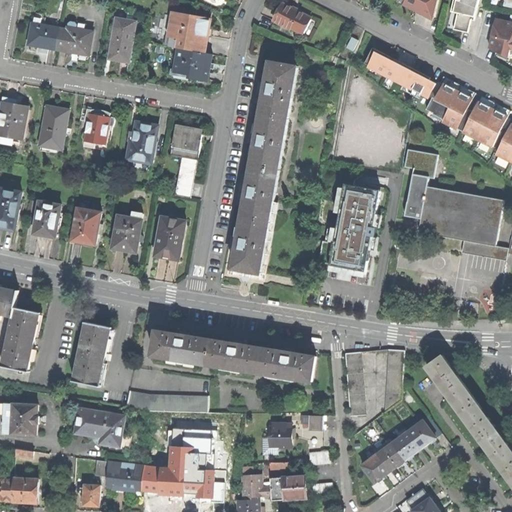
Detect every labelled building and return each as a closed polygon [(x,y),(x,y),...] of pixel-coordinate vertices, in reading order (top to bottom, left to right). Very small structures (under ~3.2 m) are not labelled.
[(400,0),(400,1),(403,3),(403,4),(416,10),(416,9),(418,10),(420,11),(420,13),(423,15),(434,17),(437,0),(400,0)] [(457,13),(454,30),(461,31),(468,33),(471,20),(474,21),(479,0),(453,0),(451,12),(457,13)] [(302,33),(310,17),(296,10),(283,4),(275,21),(290,29),(291,28),(302,33)] [(211,18),(174,12),(170,36),(181,38),(180,48),(205,53),(207,41),(208,36),(209,29),(211,18)] [(37,15),(36,23),(45,25),(47,17),(37,15)] [(312,18),(310,17),(302,33),(304,34),(312,18)] [(109,52),(111,53),(115,31),(135,34),(137,21),(115,18),(109,52)] [(510,49),(511,49),(511,22),(497,19),(490,48),(508,58),(509,57),(510,49)] [(57,49),(61,28),(45,25),(36,23),(34,23),(30,44),(43,46),(57,49)] [(73,52),(90,55),(91,55),(95,32),(69,27),(68,29),(61,28),(57,49),(67,51),(73,52)] [(111,53),(110,59),(120,60),(130,62),(135,34),(115,31),(111,53)] [(353,38),(347,48),(353,51),(359,41),(353,38)] [(205,53),(180,48),(177,63),(176,72),(190,75),(190,78),(191,78),(208,81),(210,67),(212,54),(205,53)] [(374,48),(366,63),(377,69),(376,70),(430,98),(433,91),(437,84),(430,80),(431,78),(415,69),(386,55),(374,48)] [(264,103),(262,114),(289,118),(299,66),(272,61),(270,71),(268,82),(265,82),(264,87),(263,93),(264,93),(266,93),(264,103)] [(190,82),(191,78),(190,78),(190,75),(176,72),(177,63),(172,63),(170,78),(190,82)] [(441,83),(445,85),(473,99),(476,93),(467,88),(454,82),(444,77),(441,83)] [(458,129),(466,114),(470,107),(473,99),(445,85),(441,92),(437,99),(434,97),(427,110),(434,113),(433,114),(444,120),(443,121),(458,129)] [(483,96),(480,103),(508,118),(511,111),(504,107),(491,101),(483,96)] [(4,103),(0,127),(0,134),(2,135),(1,142),(13,144),(14,137),(24,139),(29,108),(16,106),(17,101),(12,100),(5,98),(4,103)] [(472,117),(464,132),(493,147),(502,129),(508,118),(480,103),(476,110),(472,117)] [(49,106),(41,145),(41,150),(50,152),(51,147),(64,149),(71,110),(59,108),(49,106)] [(92,110),(89,109),(88,114),(86,118),(85,122),(85,127),(89,128),(87,141),(86,146),(96,148),(109,150),(113,127),(115,126),(116,125),(117,123),(117,121),(117,118),(116,117),(112,117),(112,113),(105,111),(102,110),(99,110),(92,110)] [(257,145),(253,165),(280,170),(289,118),(262,114),(259,134),(257,145)] [(472,117),(466,114),(458,129),(464,132),(472,117)] [(136,132),(131,131),(129,140),(129,142),(132,142),(129,159),(132,159),(133,166),(150,172),(151,163),(152,163),(154,155),(156,155),(157,152),(154,151),(159,126),(147,124),(138,122),(136,132)] [(177,124),(172,155),(183,157),(199,160),(201,147),(203,135),(201,134),(202,134),(203,133),(203,131),(203,130),(201,129),(200,129),(198,129),(197,129),(197,128),(177,124)] [(511,125),(509,132),(497,154),(511,161),(511,125)] [(414,169),(406,216),(422,219),(428,187),(429,177),(434,178),(438,155),(408,150),(405,167),(414,169)] [(183,157),(179,179),(195,182),(199,160),(183,157)] [(248,197),(244,217),(271,222),(280,170),(253,165),(250,186),(248,197)] [(195,182),(179,179),(176,195),(192,198),(195,182)] [(344,182),(328,266),(366,273),(381,189),(344,182)] [(505,200),(428,187),(422,219),(419,233),(465,241),(467,241),(497,246),(505,200)] [(0,192),(0,227),(4,228),(16,230),(23,192),(1,188),(0,192)] [(37,223),(35,234),(45,235),(56,237),(62,205),(41,202),(39,212),(38,212),(36,223),(37,223)] [(87,210),(79,208),(74,241),(84,243),(97,245),(99,234),(100,234),(101,223),(103,212),(87,210)] [(134,212),(133,219),(143,221),(145,214),(134,212)] [(124,250),(137,253),(143,221),(133,219),(120,216),(114,248),(124,250)] [(164,217),(157,256),(168,258),(181,260),(187,221),(164,217)] [(266,248),(271,222),(244,217),(240,238),(238,248),(235,269),(262,274),(265,253),(266,248)] [(467,241),(465,241),(463,253),(465,254),(508,261),(509,255),(510,249),(504,248),(497,246),(467,241)] [(228,274),(266,281),(268,270),(270,254),(265,253),(262,274),(235,269),(238,248),(236,248),(236,253),(232,252),(228,274)] [(0,287),(0,313),(15,317),(17,308),(20,292),(0,287)] [(15,317),(4,367),(29,372),(42,313),(30,311),(17,308),(15,317)] [(88,323),(76,382),(101,387),(113,328),(100,325),(88,323)] [(154,356),(208,365),(212,340),(185,335),(158,331),(154,356)] [(260,373),(265,348),(239,344),(212,340),(208,365),(260,373)] [(314,382),(318,357),(292,353),(265,348),(260,373),(314,382)] [(391,349),(386,412),(402,400),(404,382),(406,351),(391,349)] [(346,353),(351,416),(366,415),(361,352),(346,353)] [(465,417),(480,406),(443,355),(428,367),(444,390),(465,417)] [(211,393),(210,377),(177,378),(178,394),(211,393)] [(132,393),(129,407),(149,411),(209,413),(209,398),(152,396),(132,393)] [(7,404),(6,434),(14,434),(38,435),(39,424),(41,424),(41,417),(39,417),(40,406),(15,404),(7,404)] [(511,449),(492,423),(480,406),(465,417),(483,442),(501,468),(511,460),(511,449)] [(92,433),(92,436),(91,442),(99,443),(109,445),(111,433),(114,415),(99,412),(99,414),(91,413),(91,411),(69,408),(65,431),(84,434),(85,432),(92,433)] [(309,416),(309,429),(323,430),(324,416),(309,416)] [(418,425),(414,420),(405,427),(409,432),(418,425)] [(436,438),(424,421),(418,425),(409,432),(421,449),(429,443),(436,438)] [(271,428),(271,448),(292,447),(292,437),(292,428),(286,428),(286,424),(274,424),(274,428),(271,428)] [(400,439),(409,432),(405,427),(396,434),(400,439)] [(170,468),(146,466),(143,491),(186,495),(186,493),(199,494),(198,497),(213,498),(213,502),(225,503),(226,470),(215,470),(216,454),(212,453),(214,430),(174,428),(174,430),(169,430),(169,447),(171,447),(170,468)] [(421,449),(409,432),(400,439),(394,443),(406,460),(413,455),(421,449)] [(120,435),(111,433),(109,445),(99,443),(98,448),(118,452),(120,435)] [(376,450),(379,454),(394,443),(391,439),(376,450)] [(406,460),(394,443),(379,454),(391,471),(398,466),(406,460)] [(16,456),(34,460),(35,453),(17,450),(16,456)] [(371,459),(379,454),(376,450),(368,455),(371,459)] [(310,452),(311,466),(332,464),(331,451),(310,452)] [(391,471),(379,454),(371,459),(363,465),(376,482),(383,477),(391,471)] [(511,482),(511,460),(501,468),(511,482)] [(96,475),(109,476),(110,462),(97,461),(96,475)] [(271,464),(271,470),(278,470),(278,474),(284,473),(284,469),(289,469),(289,461),(271,462),(271,464)] [(109,476),(108,487),(114,488),(114,489),(124,491),(137,492),(137,490),(143,491),(146,466),(110,462),(109,476)] [(273,495),(274,501),(286,500),(284,477),(284,473),(278,474),(278,470),(271,470),(272,475),(273,487),(273,495)] [(244,476),(246,502),(260,501),(260,496),(273,495),(273,487),(263,488),(262,475),(244,476)] [(307,476),(284,477),(286,500),(298,499),(309,498),(307,476)] [(14,502),(15,480),(0,478),(0,501),(3,502),(14,502)] [(25,503),(39,503),(40,480),(15,478),(15,480),(14,502),(25,503)] [(85,485),(84,506),(93,507),(101,507),(102,486),(99,486),(99,483),(91,482),(91,485),(85,485)] [(313,484),(314,497),(335,496),(334,483),(313,484)] [(414,510),(415,511),(441,511),(436,504),(431,498),(430,499),(424,490),(408,501),(415,510),(414,510)] [(239,502),(239,511),(260,511),(261,511),(261,509),(260,501),(246,502),(239,502)]
